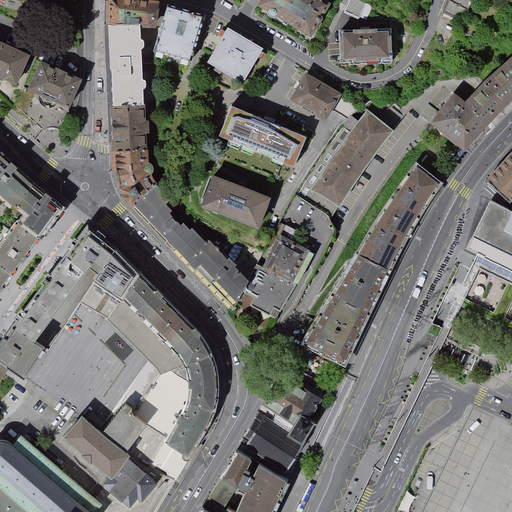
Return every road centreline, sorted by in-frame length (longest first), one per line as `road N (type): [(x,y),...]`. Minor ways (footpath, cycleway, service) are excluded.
road 1 (tertiary): [(315,511),(462,190),(511,129)]
road 2 (tertiary): [(85,186),(207,314),(240,372),(234,420),(180,511)]
road 3 (residential): [(436,0),(406,61),(364,79),(197,0)]
road 4 (tertiary): [(96,0),(94,145),(85,186)]
road 5 (unclassified): [(370,511),(423,401),(439,391),(463,398)]
road 6 (unclassified): [(463,398),(419,441),(384,511)]
